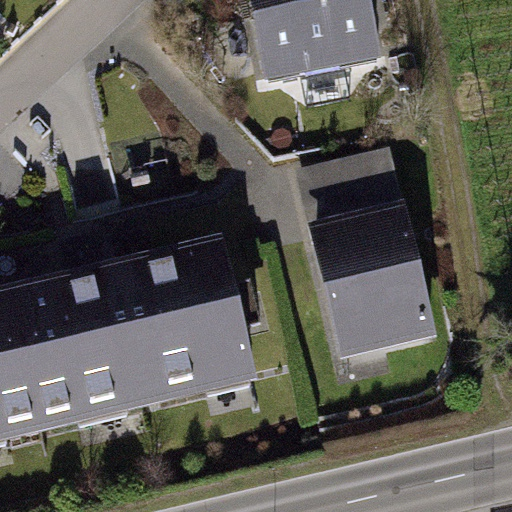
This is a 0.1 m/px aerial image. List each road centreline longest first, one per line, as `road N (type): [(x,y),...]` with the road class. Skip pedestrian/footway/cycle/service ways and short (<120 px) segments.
road 1 (track): [(422,0),(499,416)]
road 2 (unknown): [(97,10),(252,165)]
road 3 (tertiary): [(511,465),(313,511)]
road 4 (residential): [(0,101),(107,0)]
